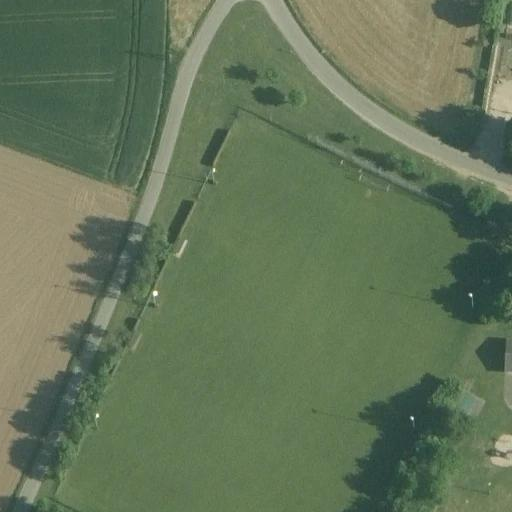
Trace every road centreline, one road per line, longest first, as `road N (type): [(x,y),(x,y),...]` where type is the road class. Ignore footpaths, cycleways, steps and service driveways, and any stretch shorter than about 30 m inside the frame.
road 1 (residential): [(227,0),(187,71),(157,177),(21,511)]
road 2 (residential): [(511,178),(401,133),(350,99),(303,54),(270,0)]
